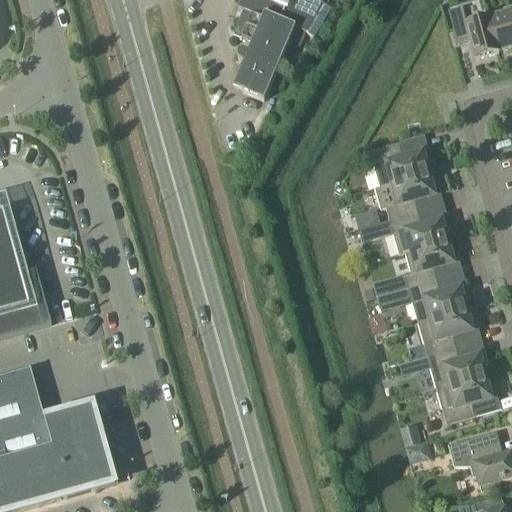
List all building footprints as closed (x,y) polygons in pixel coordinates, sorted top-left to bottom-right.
[(262,105),(294,30),(306,0),(240,0),(236,12),(241,14),(231,38),(251,46),(247,55),(244,53),(242,53),(241,53),(240,53),(238,54),(237,55),(237,56),(236,58),(236,59),(236,60),(237,61),(238,63),(239,63),(239,64),(242,65),(236,81),(240,95),(262,105)] [(305,35),(326,0),(324,0),(306,0),(294,30),(305,35)] [(497,55),(511,51),(511,29),(506,10),(485,16),(497,57),(497,55)] [(497,57),(485,16),(463,22),(460,12),(447,15),(456,47),(468,44),(474,63),(497,57)] [(398,147),(368,155),(379,192),(427,178),(425,169),(430,164),(427,155),(415,158),(411,143),(398,147)] [(388,226),(417,218),(414,205),(439,198),(436,189),(430,187),(427,178),(379,192),(373,193),(378,214),(384,212),(388,226)] [(0,343),(50,329),(34,272),(32,273),(32,275),(19,279),(2,216),(0,216),(0,343)] [(397,259),(446,246),(444,237),(448,232),(446,223),(421,230),(417,218),(388,226),(397,259)] [(407,293),(436,285),(433,273),(458,266),(455,257),(448,255),(446,246),(397,259),(398,260),(404,259),(409,278),(403,280),(407,293)] [(416,327),(465,314),(462,305),(467,300),(465,291),(439,298),(436,285),(407,293),(416,327)] [(426,361),(455,353),(452,341),(477,334),(474,324),(467,322),(465,314),(416,327),(426,361)] [(408,328),(395,331),(400,352),(413,349),(408,328)] [(390,343),(373,350),(377,359),(393,352),(390,343)] [(426,361),(412,365),(416,377),(429,373),(435,395),(484,381),(481,373),(486,368),(484,358),(458,365),(455,353),(426,361)] [(0,511),(28,511),(113,488),(92,410),(43,424),(29,373),(28,374),(0,382),(0,511)] [(484,381),(435,395),(441,415),(445,430),(474,421),(470,408),(496,401),(493,392),(486,390),(484,381)] [(447,450),(453,472),(469,471),(471,482),(476,482),(480,497),(497,492),(499,485),(511,481),(511,457),(498,462),(491,438),(447,450)]
